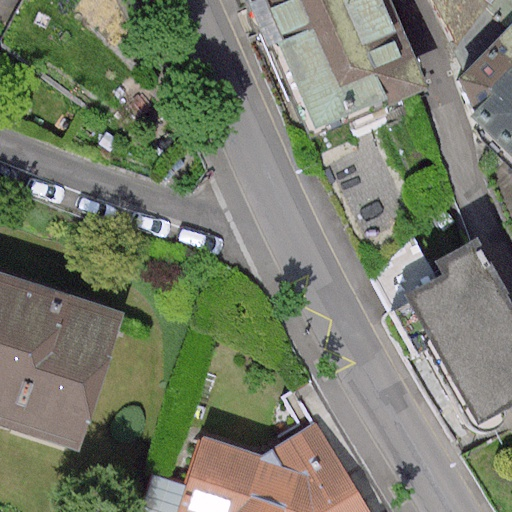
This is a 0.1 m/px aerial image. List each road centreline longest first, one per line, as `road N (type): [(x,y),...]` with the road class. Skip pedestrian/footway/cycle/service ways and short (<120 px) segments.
road 1 (tertiary): [(279,216),(452,511)]
road 2 (residential): [(0,154),(198,219),(279,216)]
road 3 (residential): [(511,267),(479,205),(414,0)]
road 4 (tertiary): [(189,0),(279,216)]
